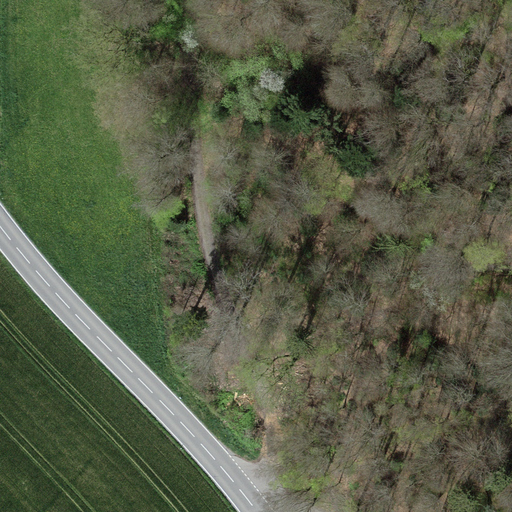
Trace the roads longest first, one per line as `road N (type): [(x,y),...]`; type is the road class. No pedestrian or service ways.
road 1 (track): [(181,0),(185,154),(259,367),(259,460),(239,489)]
road 2 (tertiary): [(0,226),(45,286),(239,489)]
